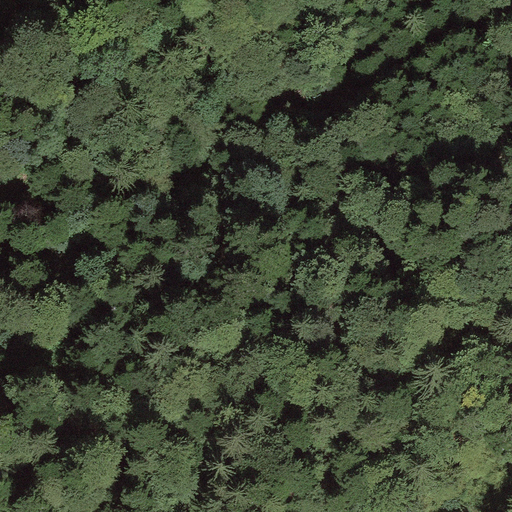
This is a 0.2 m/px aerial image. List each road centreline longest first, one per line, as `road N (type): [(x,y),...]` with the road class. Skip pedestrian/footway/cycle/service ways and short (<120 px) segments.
road 1 (track): [(0,267),(511,11)]
road 2 (track): [(80,0),(61,58),(0,142)]
